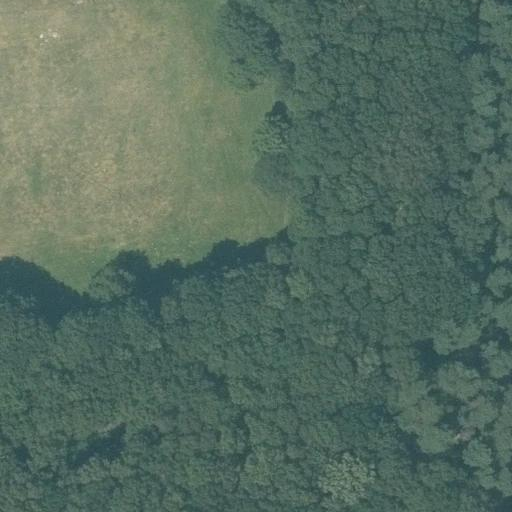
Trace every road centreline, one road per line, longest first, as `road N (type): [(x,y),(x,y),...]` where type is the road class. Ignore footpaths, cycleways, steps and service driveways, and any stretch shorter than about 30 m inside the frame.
road 1 (track): [(384,383),(409,291),(392,0)]
road 2 (track): [(334,408),(464,477),(488,511)]
road 3 (track): [(306,511),(384,383)]
